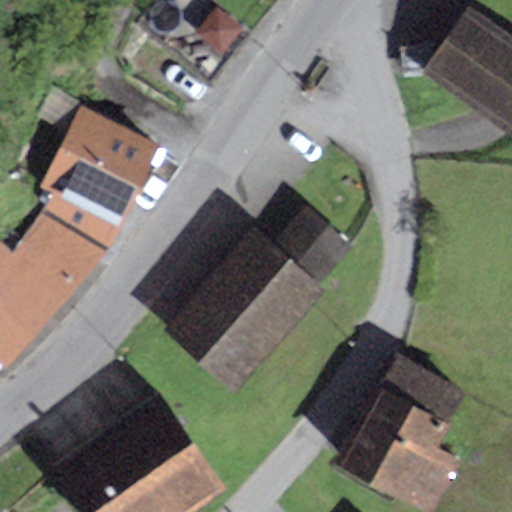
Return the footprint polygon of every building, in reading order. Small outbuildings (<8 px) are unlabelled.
[(275,0),(149,0),(136,16),(209,78),(275,0)] [(511,39),(468,9),(422,76),(511,138),(511,39)] [(160,145),(82,107),(41,187),(52,194),(44,211),(110,252),(160,145)] [(273,242),(256,226),(160,332),(232,397),(327,293),(318,284),(352,247),(307,205),(273,242)] [(12,252),(0,242),(0,364),(2,366),(6,368),(110,252),(44,211),(12,252)] [(466,394),(400,358),(341,465),(427,511),(433,511),(462,461),(437,447),(466,394)] [(194,511),(228,489),(159,392),(52,466),(84,511),(194,511)]
